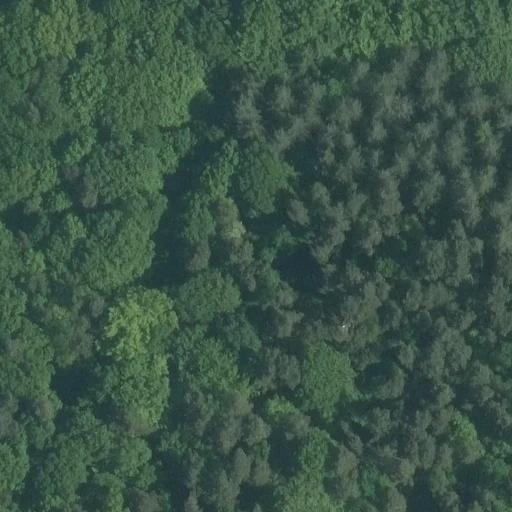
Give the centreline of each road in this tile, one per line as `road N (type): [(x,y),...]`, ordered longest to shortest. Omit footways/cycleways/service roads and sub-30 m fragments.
road 1 (track): [(0,68),(38,60),(130,87),(174,112),(236,114),(511,49)]
road 2 (track): [(511,264),(210,183)]
